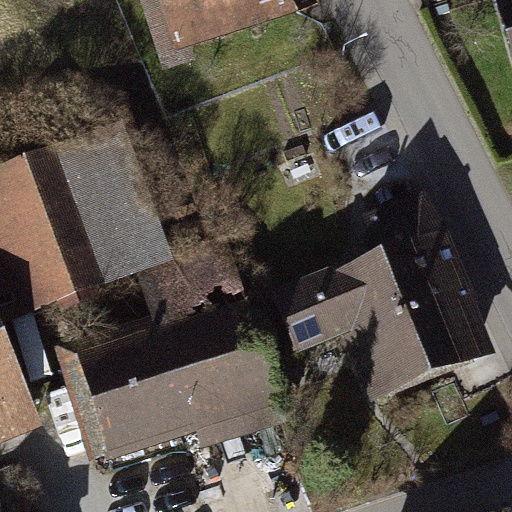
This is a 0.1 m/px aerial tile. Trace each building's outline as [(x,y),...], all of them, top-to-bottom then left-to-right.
[(296,29),(289,0),(159,0),(172,56),(296,29)] [(511,0),(499,0),(511,42),(511,0)] [(76,152),(0,180),(0,198),(41,305),(106,280),(69,183),(85,177),(76,152)] [(0,320),(41,305),(0,198),(0,320)] [(371,228),(385,270),(428,375),(477,359),(458,312),(474,305),(444,238),(424,204),(371,228)] [(169,334),(198,428),(277,402),(229,253),(151,278),(169,334)] [(336,280),(283,301),(302,347),(356,326),(381,392),(428,375),(385,270),(339,285),(336,280)] [(98,356),(81,362),(109,455),(198,428),(169,334),(138,344),(131,320),(91,332),(98,356)] [(0,419),(29,408),(0,334),(0,419)]
